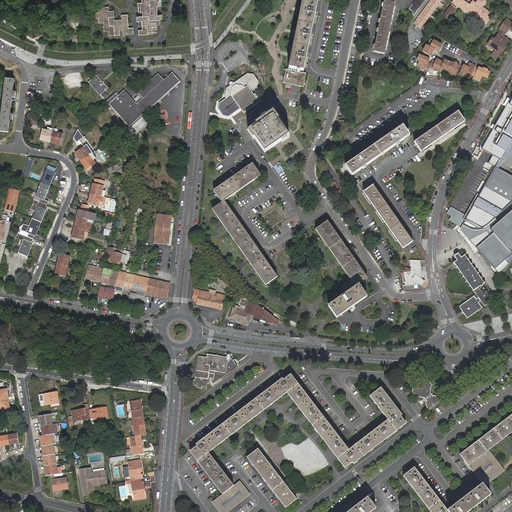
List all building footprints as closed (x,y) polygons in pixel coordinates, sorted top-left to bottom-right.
[(144,0),(144,1),(143,1),(139,1),(139,6),(140,11),(144,10),(144,14),(140,15),(138,15),(139,19),(140,19),(143,19),(144,28),(139,28),(140,33),(154,32),(153,28),(153,27),(158,27),(157,18),(163,18),(163,13),(158,13),(157,4),(162,4),(161,0),(144,0)] [(305,0),(292,66),(298,67),(302,68),(306,69),(320,0),(305,0)] [(380,23),(379,29),(377,29),(377,32),(378,32),(375,45),(374,45),(373,48),(375,49),(374,52),(385,53),(395,3),(384,0),(384,4),(382,3),(382,7),(383,7),(380,20),(379,20),(378,23),(380,23)] [(415,13),(425,0),(415,0),(409,9),(415,13)] [(441,0),(431,0),(414,23),(416,25),(414,28),(418,31),(420,28),(441,0)] [(464,0),(454,0),(453,3),(483,22),(482,23),(486,26),(491,19),(487,16),(490,13),(483,7),(487,2),(484,0),(478,0),(476,3),(473,1),(470,5),(464,1),(465,0),(464,0)] [(105,20),(106,29),(110,29),(110,33),(120,33),(120,28),(124,28),(124,32),(134,31),(134,27),(129,27),(128,13),(123,14),(124,18),(114,19),(114,10),(110,10),(109,6),(99,6),(100,11),(95,11),(96,16),(100,16),(101,20),(105,20)] [(452,6),(444,17),(449,21),(457,10),(452,6)] [(511,23),(506,19),(500,28),(507,32),(509,29),(511,31),(511,23)] [(507,32),(500,28),(498,31),(499,32),(503,35),(502,36),(503,37),(507,32)] [(503,35),(499,32),(494,39),(492,38),(488,44),(496,50),(491,56),(496,59),(509,42),(503,37),(502,36),(503,35)] [(438,52),(442,45),(434,41),(430,47),(434,50),(438,52)] [(427,46),(426,45),(422,52),(430,56),(431,55),(434,50),(430,47),(427,46)] [(417,66),(427,71),(429,67),(430,64),(428,63),(428,61),(426,60),(427,58),(420,55),(418,57),(417,60),(419,61),(417,66)] [(429,67),(440,72),(440,71),(441,69),(444,62),(437,59),(435,62),(432,60),(430,64),(429,67)] [(445,60),(444,62),(441,69),(448,72),(452,63),(445,60)] [(452,62),(452,63),(448,72),(455,75),(456,73),(460,74),(463,67),(459,66),(460,65),(452,62)] [(475,67),(469,64),(468,67),(466,66),(465,68),(463,67),(460,74),(459,75),(464,77),(465,75),(471,77),(475,69),(475,67)] [(288,67),(286,81),(306,86),(309,72),(288,67)] [(489,73),(487,71),(483,70),(478,68),(478,69),(477,70),(475,69),(471,77),(479,81),(481,76),(487,78),(489,73)] [(183,83),(174,73),(165,81),(159,74),(138,92),(142,96),(137,101),(127,89),(120,96),(118,93),(108,102),(131,128),(138,135),(153,121),(146,114),(183,83)] [(90,81),(101,94),(110,87),(99,74),(90,81)] [(234,86),(229,89),(228,98),(228,99),(222,104),(221,110),(225,116),(232,117),(243,110),(246,114),(261,104),(262,105),(264,103),(259,95),(257,96),(256,97),(254,93),(260,90),(261,82),(256,75),(251,74),(242,80),(237,83),(234,83),(234,86)] [(232,78),(229,89),(234,86),(234,83),(237,83),(242,80),(237,79),(232,78)] [(12,98),(13,92),(14,80),(5,79),(0,124),(0,131),(8,132),(10,120),(10,114),(12,98)] [(33,107),(34,92),(27,91),(26,106),(33,107)] [(511,95),(508,101),(511,103),(511,110),(496,141),(508,147),(511,140),(511,95)] [(458,112),(414,142),(421,151),(465,121),(458,112)] [(250,132),(256,140),(258,139),(267,154),(291,138),(280,122),(281,121),(276,113),(258,125),(258,127),(250,132)] [(403,126),(345,166),(352,176),(409,135),(408,133),(409,132),(408,131),(407,132),(403,126)] [(50,142),(52,132),(42,129),(40,140),(50,142)] [(62,134),(52,132),(50,142),(60,144),(62,134)] [(81,141),(85,146),(91,140),(88,136),(81,141)] [(90,155),(92,153),(89,149),(87,151),(84,147),(76,153),(81,161),(90,155)] [(96,164),(90,155),(81,161),(87,170),(96,164)] [(33,159),(28,158),(23,177),(28,178),(33,159)] [(511,200),(511,172),(495,163),(462,223),(479,230),(511,200)] [(223,204),(226,203),(264,176),(255,165),(216,193),(223,204)] [(49,166),(41,183),(50,186),(55,172),(56,169),(49,166)] [(93,183),(91,194),(101,196),(102,191),(104,186),(104,181),(95,179),(94,184),(93,183)] [(337,181),(331,185),(339,198),(345,194),(337,181)] [(50,186),(41,183),(36,196),(41,198),(39,202),(46,205),(48,201),(44,200),(50,186)] [(364,192),(403,249),(413,242),(373,186),(364,192)] [(10,188),(5,209),(13,212),(19,191),(10,188)] [(105,205),(106,197),(105,197),(101,196),(91,194),(89,204),(99,206),(100,204),(105,205)] [(347,197),(341,201),(354,220),(360,216),(347,197)] [(46,205),(39,202),(32,219),(41,222),(46,209),(45,208),(46,205)] [(279,280),(226,203),(223,204),(214,211),(267,288),(279,280)] [(493,234),(476,248),(491,266),(511,248),(511,208),(488,229),(493,234)] [(173,215),(158,214),(155,242),(170,244),(173,215)] [(75,227),(85,230),(86,223),(87,219),(77,217),(75,227)] [(41,222),(32,219),(30,225),(23,223),(19,233),(33,239),(34,236),(35,236),(41,222)] [(357,289),(328,308),(337,320),(375,295),(366,283),(368,281),(329,223),(317,232),(357,289)] [(83,240),(85,230),(75,227),(72,238),(83,240)] [(19,233),(18,233),(17,236),(24,240),(19,252),(27,256),(32,243),(33,239),(19,233)] [(124,251),(124,250),(110,247),(106,261),(121,264),(121,262),(124,251)] [(27,256),(19,252),(15,260),(9,258),(7,263),(13,266),(12,269),(19,273),(21,269),(21,270),(27,256)] [(58,263),(68,266),(70,256),(60,253),(58,263)] [(495,299),(489,290),(468,260),(465,255),(462,258),(459,253),(454,256),(458,261),(454,263),(476,294),(479,298),(477,299),(475,296),(460,307),(468,318),(479,310),(483,308),(480,304),(479,303),(481,301),(481,302),(485,306),(495,299)] [(410,260),(411,269),(411,272),(404,273),(405,285),(419,284),(422,280),(420,261),(410,260)] [(66,276),(68,266),(58,263),(55,274),(66,276)] [(101,282),(103,268),(88,265),(86,279),(101,282)] [(411,269),(408,269),(408,267),(406,268),(406,270),(403,270),(403,272),(401,273),(401,277),(404,276),(404,273),(411,272),(411,269)] [(119,272),(103,268),(101,282),(116,286),(119,272)] [(131,289),(134,275),(119,272),(116,286),(131,289)] [(147,292),(150,279),(134,275),(131,289),(129,298),(133,299),(132,303),(140,305),(141,300),(145,301),(146,295),(147,292)] [(167,297),(171,284),(150,279),(147,292),(167,297)] [(115,291),(100,288),(98,294),(98,297),(113,300),(115,291)] [(193,298),(195,301),(198,301),(197,304),(221,309),(224,296),(215,294),(216,291),(210,290),(209,293),(195,290),(193,298)] [(250,302),(249,299),(243,297),(240,304),(242,305),(241,307),(236,306),(235,309),(233,308),(232,312),(230,317),(248,323),(251,315),(262,318),(263,316),(264,311),(264,309),(262,308),(257,305),(250,302)] [(263,316),(262,318),(272,321),(274,316),(264,309),(264,311),(263,316)] [(198,357),(195,376),(207,378),(208,372),(223,374),(223,373),(234,365),(234,362),(232,362),(232,360),(222,358),(221,356),(219,358),(217,355),(215,357),(206,356),(206,358),(198,357)] [(207,378),(195,376),(194,380),(193,380),(192,384),(197,385),(196,387),(201,388),(202,386),(206,386),(207,382),(209,383),(210,377),(213,378),(214,373),(208,372),(207,378)] [(288,393),(298,385),(290,373),(188,450),(222,494),(233,486),(208,453),(288,393)] [(414,383),(412,391),(417,396),(424,397),(430,393),(431,386),(426,379),(419,379),(414,383)] [(345,446),(298,385),(288,393),(345,467),(352,462),(354,464),(406,423),(401,417),(403,416),(381,388),(371,396),(388,419),(383,424),(348,450),(345,446)] [(0,408),(9,408),(8,400),(6,390),(0,390),(0,408)] [(48,394),(48,393),(42,394),(44,406),(59,403),(56,392),(52,392),(53,394),(48,394)] [(425,402),(428,411),(431,409),(431,408),(439,402),(440,402),(444,400),(434,395),(425,402)] [(134,418),(143,417),(142,409),(139,409),(138,400),(130,401),(132,415),(134,414),(134,418)] [(88,409),(90,419),(94,418),(99,417),(99,419),(108,417),(106,407),(102,407),(102,409),(97,409),(97,408),(88,409)] [(73,421),(90,419),(88,409),(81,411),(81,409),(79,410),(80,411),(75,411),(75,410),(71,411),(73,421)] [(44,426),(53,424),(51,414),(39,416),(40,422),(44,422),(44,426)] [(502,439),(511,431),(511,415),(494,429),(461,455),(466,462),(468,465),(502,439)] [(144,425),(143,417),(134,418),(135,422),(133,422),(135,436),(141,435),(144,435),(142,425),(144,425)] [(43,436),(52,434),(54,434),(53,424),(44,426),(45,429),(41,430),(42,436),(43,436)] [(17,433),(8,435),(9,443),(19,442),(17,433)] [(45,446),(54,444),(52,434),(43,436),(44,440),(40,440),(41,446),(45,446)] [(0,435),(0,444),(9,443),(8,435),(0,435)] [(135,454),(144,453),(142,445),(140,445),(139,440),(141,440),(141,435),(135,436),(132,437),(133,442),(131,442),(132,451),(134,450),(135,454)] [(46,456),(56,454),(54,444),(45,446),(45,450),(42,450),(43,456),(46,456)] [(247,457),(286,508),(297,499),(258,449),(247,457)] [(48,465),(57,464),(56,454),(46,456),(47,459),(43,460),(44,466),(48,465)] [(481,461),(492,476),(500,470),(488,455),(481,461)] [(136,479),(143,478),(142,473),(141,474),(140,467),(141,467),(140,460),(127,462),(128,468),(130,477),(135,476),(136,479)] [(485,482),(492,476),(481,461),(473,466),(485,482)] [(51,475),(63,473),(62,467),(58,467),(57,464),(48,465),(48,469),(45,470),(46,476),(51,475)] [(88,468),(81,469),(85,496),(94,494),(92,485),(92,484),(107,481),(105,471),(89,474),(87,474),(86,472),(89,472),(88,468)] [(447,511),(414,468),(403,476),(431,511),(447,511)] [(52,481),(53,490),(60,489),(60,488),(69,486),(68,484),(69,484),(68,482),(67,478),(52,481)] [(144,482),(143,478),(136,479),(136,483),(131,483),(134,500),(147,497),(145,489),(143,489),(143,483),(144,482)] [(482,484),(447,511),(467,511),(491,495),(484,486),(482,484)] [(239,486),(216,503),(222,511),(246,495),(239,486)] [(367,497),(348,511),(369,511),(375,507),(367,497)]
